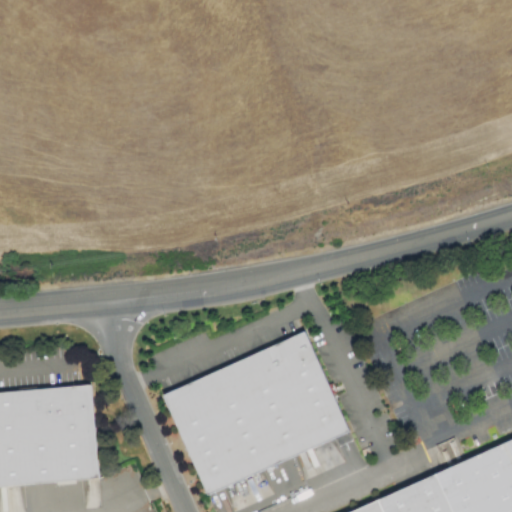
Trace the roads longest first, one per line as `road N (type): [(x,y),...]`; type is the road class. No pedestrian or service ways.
road 1 (secondary): [(0,315),(301,273)]
road 2 (residential): [(303,511),(511,413)]
road 3 (tertiary): [(185,511),(131,392),(111,304)]
road 4 (secondary): [(301,273),(511,215)]
